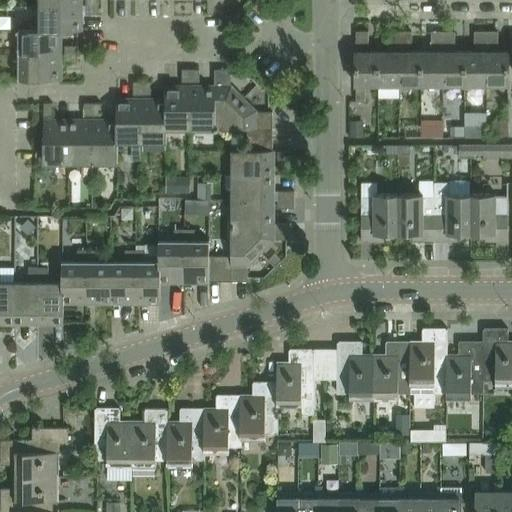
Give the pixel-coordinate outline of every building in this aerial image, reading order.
[(222,0),(206,0),(207,13),(223,13),(222,0)] [(80,30),(80,5),(39,5),(39,29),(39,30),(59,30),(80,30)] [(98,14),(98,5),(85,5),(85,14),(98,14)] [(485,21),(508,21),(508,10),(485,9),(485,21)] [(443,21),(465,21),(466,11),(443,10),(443,21)] [(59,54),(59,30),(39,30),(39,29),(18,29),(18,54),(59,54)] [(368,31),(355,31),(355,101),(366,101),(366,85),(377,85),(377,51),(368,51),(368,31)] [(399,85),(399,31),(387,31),(387,51),(377,51),(377,85),(399,85)] [(421,85),(421,51),(411,51),(411,31),(399,31),(399,85),(421,85)] [(442,85),(442,31),(430,31),(430,51),(421,51),(421,85),(442,85)] [(464,85),(464,51),(454,51),(454,31),(442,31),(442,85),(464,85)] [(485,85),(485,31),(474,31),(473,51),(464,51),(464,85),(485,85)] [(497,31),(485,31),(485,85),(508,85),(507,51),(497,51),(497,31)] [(77,54),(77,45),(64,45),(64,54),(77,54)] [(59,79),(59,54),(18,54),(18,79),(59,79)] [(77,63),(77,54),(64,54),(64,62),(77,63)] [(190,82),(190,69),(181,69),(181,82),(190,82)] [(199,69),(190,69),(190,82),(199,82),(199,69)] [(230,88),(230,73),(230,69),(214,69),(214,87),(213,128),(242,100),(230,88)] [(141,94),(141,81),(132,81),(132,94),(141,94)] [(150,82),(141,81),(141,94),(150,94),(150,82)] [(190,128),(190,87),(165,87),(165,100),(165,128),(166,128),(190,128)] [(213,128),(214,87),(190,87),(190,128),(213,128)] [(497,99),(476,99),(476,118),(498,117),(497,99)] [(141,141),(141,100),(116,100),(116,121),(116,141),(117,141),(141,141)] [(165,100),(141,100),(141,141),(166,141),(166,128),(165,128),(165,100)] [(252,111),(242,100),(213,128),(246,129),(272,129),(272,111),(252,111)] [(52,115),(52,103),(43,103),(43,115),(52,115)] [(92,115),(92,103),(83,103),(83,115),(92,115)] [(101,115),(101,103),(92,103),(92,115),(101,115)] [(68,162),(68,121),(43,121),(43,162),(68,162)] [(92,162),(92,121),(68,121),(68,162),(92,162)] [(116,121),(92,121),(92,162),(117,162),(117,141),(116,141),(116,121)] [(272,140),(272,129),(246,129),(246,140),(272,140)] [(272,175),(272,140),(246,140),(246,151),(230,151),(230,175),(272,175)] [(511,156),(511,144),(482,145),(482,154),(482,156),(511,156)] [(397,154),(397,145),(386,145),(386,154),(397,154)] [(409,154),(409,145),(397,145),(397,154),(409,154)] [(471,154),(471,145),(458,145),(458,154),(471,154)] [(482,154),(482,145),(471,145),(471,154),(482,154)] [(290,160),(290,151),(277,151),(277,160),(290,160)] [(272,175),(230,175),(226,175),(226,187),(230,187),(230,199),(272,199),(272,175)] [(398,234),(398,196),(398,193),(377,193),(377,183),(361,183),(361,241),(383,241),(383,234),(398,234)] [(470,234),(469,196),(450,196),(450,184),(435,184),(435,194),(435,241),(456,241),(456,234),(470,234)] [(293,191),(277,190),(277,199),(293,199),(293,191)] [(435,241),(435,194),(423,194),(423,196),(398,196),(398,234),(412,234),(412,241),(435,241)] [(508,241),(508,196),(496,196),(496,194),(471,194),(471,196),(469,196),(470,234),(484,234),(484,241),(508,241)] [(271,223),(272,199),(230,199),(230,223),(271,223)] [(293,208),(293,199),(277,199),(276,207),(293,208)] [(247,262),(258,251),(230,223),(230,256),(230,281),(247,281),(247,262)] [(289,223),(287,223),(271,223),(230,223),(258,251),(269,239),(289,239),(289,223)] [(183,281),(183,226),(173,226),(173,241),(158,241),(158,261),(158,281),(159,281),(183,281)] [(219,281),(219,256),(208,256),(208,241),(193,241),(193,226),(183,226),(183,281),(219,281)] [(86,301),(86,247),(76,247),(76,261),(61,261),(61,282),(62,282),(61,301),(63,301),(86,301)] [(110,301),(110,261),(96,261),(96,247),(86,247),(86,301),(110,301)] [(134,301),(134,247),(124,247),(124,261),(110,261),(110,301),(134,301)] [(159,302),(159,281),(158,281),(158,261),(144,261),(144,247),(134,247),(134,301),(159,302)] [(230,281),(230,256),(219,256),(219,281),(230,281)] [(37,322),(37,267),(28,267),(28,281),(13,281),(13,322),(37,322)] [(63,323),(63,301),(61,301),(62,282),(61,282),(47,282),(47,267),(37,267),(37,322),(63,323)] [(0,322),(13,322),(13,281),(0,281),(0,322)] [(370,321),(350,320),(350,334),(369,334),(370,321)] [(447,328),(444,328),(421,328),(421,341),(409,341),(409,383),(434,383),(434,393),(447,393),(447,354),(447,328)] [(511,341),(508,341),(508,328),(482,328),(482,341),(482,379),(495,379),(495,384),(511,383),(511,341)] [(361,341),(351,341),(336,341),(337,350),(325,350),(325,375),(337,375),(337,393),(349,393),(349,397),(373,397),(373,354),(361,354),(361,341)] [(409,383),(409,341),(384,341),(384,354),(373,354),(373,397),(397,397),(397,393),(410,393),(409,383)] [(482,379),(482,341),(458,341),(458,354),(447,354),(447,393),(447,397),(470,397),(470,393),(482,393),(482,379)] [(325,375),(325,350),(288,349),(288,362),(277,362),(277,382),(277,406),(300,406),(300,414),(314,414),(314,375),(325,375)] [(276,433),(277,406),(277,382),(252,382),(252,396),(241,396),(241,438),(264,438),(264,433),(276,433)] [(157,389),(157,401),(182,401),(182,388),(157,389)] [(241,438),(241,396),(216,396),(216,408),(204,408),(204,450),(229,450),(229,446),(241,446),(241,438)] [(338,420),(338,399),(325,399),(326,420),(338,420)] [(107,464),(131,464),(132,421),(120,421),(120,408),(94,408),(94,459),(107,459),(107,464)] [(169,408),(168,408),(143,408),(143,421),(132,421),(131,464),(155,464),(155,459),(168,459),(169,421),(169,408)] [(204,450),(204,408),(179,408),(179,421),(169,421),(168,459),(168,464),(192,464),(192,459),(204,459),(204,450)] [(430,408),(429,420),(452,420),(452,409),(430,408)] [(325,418),(313,418),(313,442),(325,442),(325,418)] [(68,439),(68,427),(32,427),(32,439),(0,439),(1,464),(11,464),(11,477),(62,477),(62,453),(68,439)] [(435,442),(435,430),(411,430),(411,442),(435,442)] [(489,442),(469,442),(469,454),(489,454),(489,442)] [(62,501),(62,477),(11,477),(11,487),(0,487),(0,511),(57,511),(57,501),(62,501)] [(440,487),(440,492),(440,511),(461,511),(461,487),(440,487)] [(511,511),(511,490),(497,491),(496,511),(511,511)] [(496,511),(497,491),(476,491),(475,511),(496,511)] [(297,511),(298,492),(277,492),(276,511),(297,511)] [(318,511),(318,492),(298,492),(297,511),(318,511)] [(338,511),(339,492),(318,492),(318,511),(338,511)] [(358,511),(359,492),(339,492),(338,511),(358,511)] [(379,511),(379,492),(359,492),(358,511),(379,511)] [(399,511),(400,492),(379,492),(379,511),(399,511)] [(419,511),(420,492),(400,492),(399,511),(419,511)] [(440,511),(440,492),(420,492),(419,511),(440,511)]
